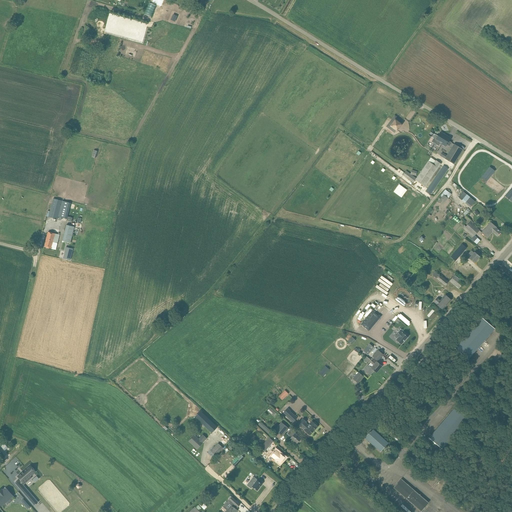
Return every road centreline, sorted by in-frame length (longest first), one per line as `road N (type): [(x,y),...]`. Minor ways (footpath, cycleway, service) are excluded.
road 1 (tertiary): [(277,511),(511,249)]
road 2 (unclassified): [(511,160),(251,0)]
road 3 (track): [(0,415),(38,253)]
